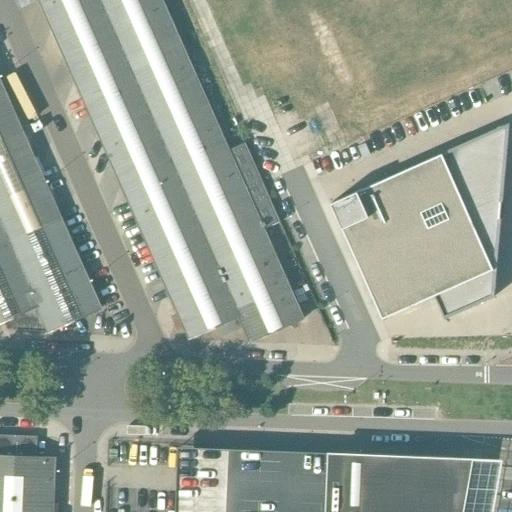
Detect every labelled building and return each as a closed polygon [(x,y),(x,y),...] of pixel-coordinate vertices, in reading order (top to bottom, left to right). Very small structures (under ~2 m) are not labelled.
[(38,0),(46,17),(166,286),(189,339),(218,326),(223,336),(244,327),(250,342),(303,319),(263,228),(279,221),(255,169),(244,145),(229,151),(200,86),(208,82),(198,60),(190,64),(169,17),(161,0),(38,0)] [(0,200),(44,181),(0,80),(0,200)] [(330,203),(381,319),(434,295),(444,319),(494,297),(509,122),(330,203)] [(0,200),(0,246),(10,242),(62,220),(44,181),(0,200)] [(10,242),(41,315),(49,331),(50,332),(101,309),(62,220),(10,242)] [(0,246),(0,323),(4,321),(8,329),(41,315),(10,242),(0,246)] [(41,315),(8,329),(49,331),(41,315)] [(0,511),(54,511),(56,458),(36,458),(36,437),(0,435),(0,511)] [(453,511),(463,458),(328,453),(258,450),(229,449),(226,511),(453,511)]
